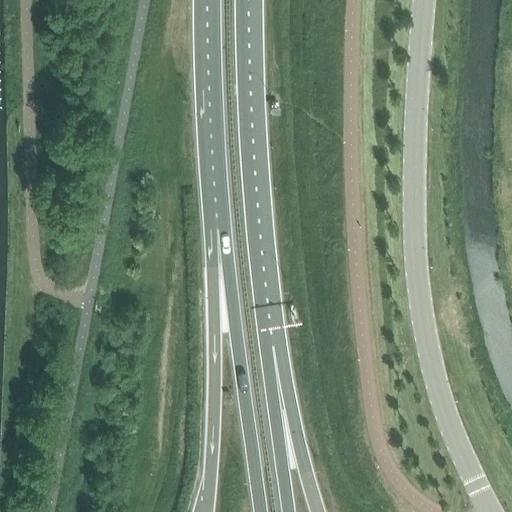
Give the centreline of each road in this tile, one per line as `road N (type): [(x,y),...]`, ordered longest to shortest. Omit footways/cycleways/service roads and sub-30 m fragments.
road 1 (unclassified): [(424,0),(414,125),(419,288),(438,390),(491,511)]
road 2 (primary): [(267,351),(242,0)]
road 3 (primary): [(225,230),(260,511)]
road 4 (primary): [(225,230),(203,511)]
road 5 (primary): [(215,0),(225,230)]
road 6 (primary): [(316,511),(267,351)]
road 7 (primary): [(287,511),(267,351)]
